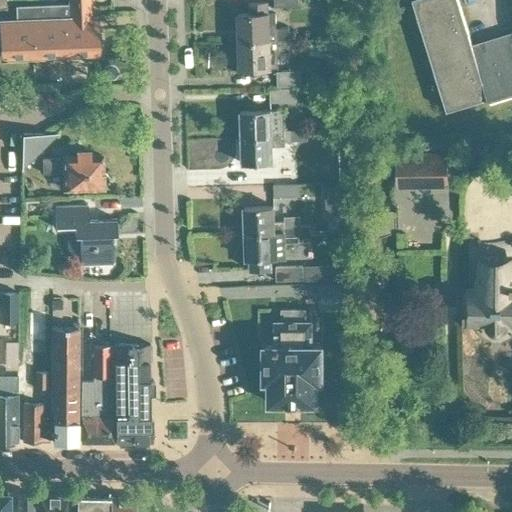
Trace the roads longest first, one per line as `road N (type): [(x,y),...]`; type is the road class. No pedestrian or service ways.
road 1 (residential): [(215,469),(201,354),(182,305),(164,284),(153,0)]
road 2 (residential): [(377,474),(357,0)]
road 3 (secondary): [(0,466),(215,469)]
road 4 (secondary): [(215,469),(377,474)]
road 5 (secondary): [(511,476),(377,474)]
